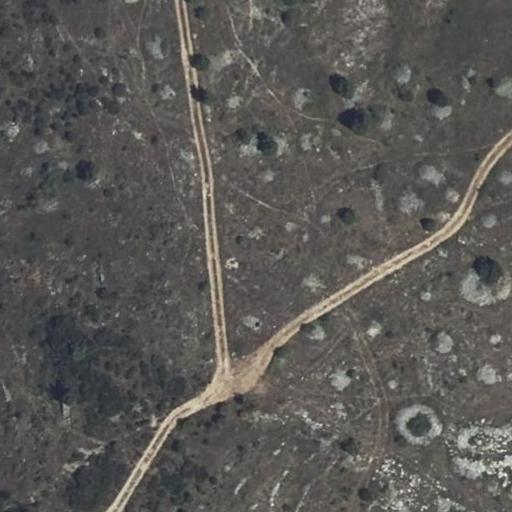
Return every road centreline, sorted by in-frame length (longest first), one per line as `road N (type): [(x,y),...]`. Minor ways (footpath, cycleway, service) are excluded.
road 1 (track): [(511,139),(451,229),(290,328),(248,378),(211,399)]
road 2 (track): [(179,0),(203,150),(223,368),(211,399)]
